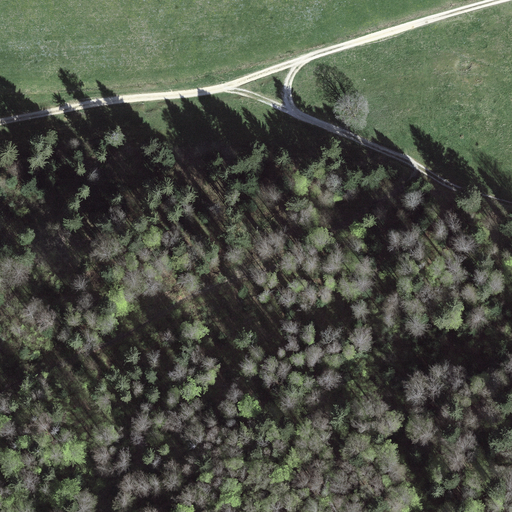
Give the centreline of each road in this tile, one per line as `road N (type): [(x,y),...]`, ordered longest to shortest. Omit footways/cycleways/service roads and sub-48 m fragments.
road 1 (track): [(0,129),(103,104),(227,89),(259,72),(500,0)]
road 2 (track): [(0,389),(209,287),(289,258),(359,217),(419,166)]
road 3 (track): [(227,89),(511,203)]
